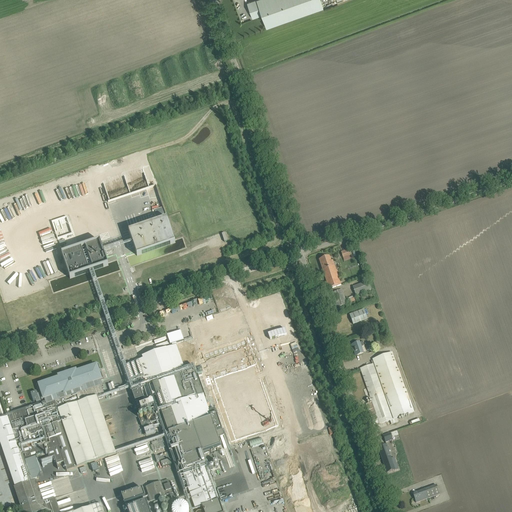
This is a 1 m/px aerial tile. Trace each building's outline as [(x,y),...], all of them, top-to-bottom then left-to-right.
[(254,0),(247,3),(253,18),(262,15),(267,28),(323,8),(320,0),(254,0)] [(163,208),(154,211),(156,216),(165,213),(163,208)] [(167,219),(129,232),(132,242),(136,254),(137,256),(175,243),(175,241),(167,219)] [(419,234),(391,243),(396,244),(397,249),(398,244),(403,245),(404,249),(406,249),(404,248),(406,239),(407,245),(408,245),(409,241),(410,244),(414,242),(415,243),(415,241),(420,241),(420,239),(419,234)] [(93,271),(108,266),(108,263),(104,252),(100,241),(62,254),(69,275),(70,279),(90,272),(91,271),(93,271)] [(343,258),(350,256),(348,250),(341,252),(343,258)] [(331,261),(329,257),(319,260),(329,289),(341,285),(333,261),(331,261)] [(368,281),(353,287),(356,295),(371,290),(368,281)] [(342,290),(331,294),(336,308),(347,304),(342,290)] [(367,320),(364,309),(349,315),(353,325),(367,320)] [(133,334),(119,338),(121,343),(135,339),(133,334)] [(385,335),(378,338),(379,341),(381,347),(388,345),(385,335)] [(191,345),(204,341),(202,336),(190,340),(191,345)] [(256,511),(309,511),(248,337),(201,354),(256,511)] [(356,356),(361,354),(367,352),(363,342),(359,343),(359,342),(352,345),(354,349),(356,355),(356,356)] [(193,365),(184,369),(176,345),(142,357),(143,359),(135,362),(148,397),(155,395),(172,441),(188,489),(195,508),(202,506),(219,500),(202,453),(212,449),(209,440),(214,438),(212,433),(207,435),(202,421),(212,418),(205,399),(206,399),(210,410),(218,407),(206,372),(196,375),(193,365)] [(392,419),(385,399),(387,399),(394,418),(414,411),(406,390),(405,390),(398,369),(393,354),(371,362),(372,365),(361,370),(372,402),(366,404),(373,425),(384,422),(392,419)] [(123,366),(128,382),(140,378),(135,362),(123,366)] [(7,418),(0,419),(0,442),(7,463),(11,476),(15,487),(13,488),(20,507),(21,511),(45,511),(46,511),(45,511),(103,511),(103,509),(93,511),(92,507),(82,510),(77,511),(59,511),(55,498),(44,502),(36,481),(32,482),(32,481),(24,459),(35,456),(36,455),(47,452),(49,458),(55,456),(57,464),(64,462),(65,468),(64,468),(65,472),(116,455),(97,398),(97,397),(104,394),(102,386),(101,382),(101,381),(102,380),(103,379),(101,373),(100,373),(99,371),(101,371),(99,365),(97,365),(77,371),(76,370),(67,373),(57,376),(58,378),(36,385),(39,392),(40,391),(41,393),(39,394),(41,400),(43,400),(44,400),(45,402),(35,405),(6,415),(7,418)] [(135,401),(144,399),(141,390),(132,392),(135,401)] [(38,391),(37,392),(36,391),(31,393),(34,402),(36,402),(37,404),(41,402),(39,394),(41,393),(40,391),(39,392),(38,391)] [(392,440),(390,433),(384,436),(386,442),(392,440)] [(386,445),(378,448),(387,473),(398,469),(394,458),(391,459),(386,445)] [(162,468),(171,465),(169,460),(160,463),(162,468)] [(108,470),(110,476),(120,473),(118,467),(108,470)] [(166,496),(173,493),(168,480),(161,483),(161,482),(145,488),(151,502),(166,496)] [(413,494),(416,503),(440,494),(436,485),(413,494)] [(142,488),(121,496),(124,504),(145,497),(142,488)] [(222,511),(219,500),(202,506),(204,511),(222,511)] [(127,511),(150,511),(146,501),(126,508),(127,511)]
